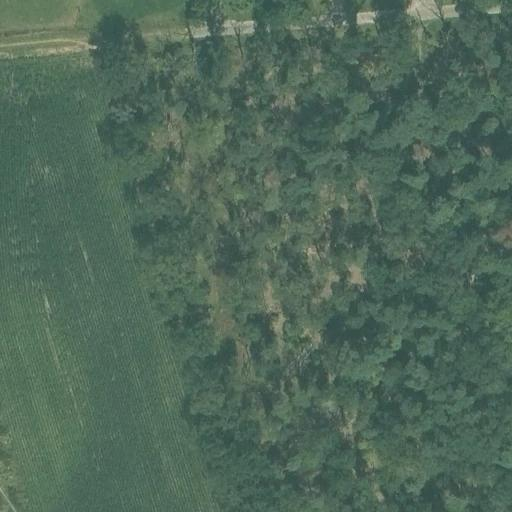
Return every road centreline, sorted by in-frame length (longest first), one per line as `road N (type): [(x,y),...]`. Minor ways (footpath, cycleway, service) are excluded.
road 1 (unclassified): [(203,31),(511,6)]
road 2 (track): [(66,41),(203,31)]
